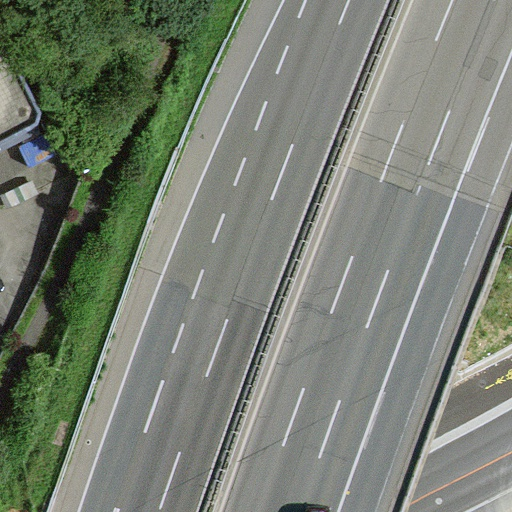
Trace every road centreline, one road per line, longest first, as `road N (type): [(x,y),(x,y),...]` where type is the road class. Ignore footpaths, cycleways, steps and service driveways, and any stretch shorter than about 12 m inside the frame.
road 1 (motorway): [(280,511),(472,0)]
road 2 (motorway): [(349,0),(159,511)]
road 3 (primary): [(392,511),(511,448)]
